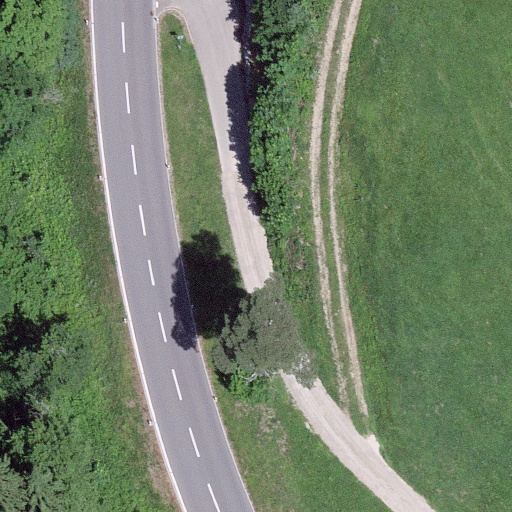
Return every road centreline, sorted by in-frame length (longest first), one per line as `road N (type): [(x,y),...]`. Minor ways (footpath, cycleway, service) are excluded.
road 1 (track): [(200,0),(222,60),(275,320),(324,413),(415,511)]
road 2 (tertiary): [(124,0),(156,291),(220,511)]
road 3 (track): [(367,465),(343,349),(325,184),(324,139),(349,0)]
